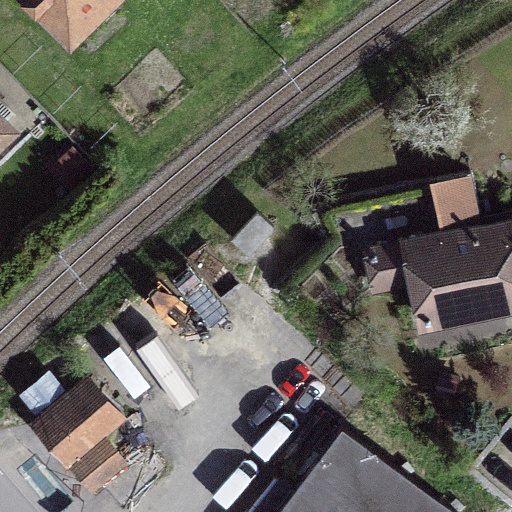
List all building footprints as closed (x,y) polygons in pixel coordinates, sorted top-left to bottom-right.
[(95,0),(45,0),(70,25),(95,0)] [(257,210),(232,236),(248,251),(273,225),(257,210)] [(511,241),(511,221),(368,249),(376,289),(416,281),(424,320),(511,301),(511,252),(510,242),(511,241)] [(87,373),(32,421),(68,460),(122,413),(87,373)] [(457,511),(341,424),(274,511),(457,511)] [(73,466),(90,487),(124,459),(106,438),(73,466)]
